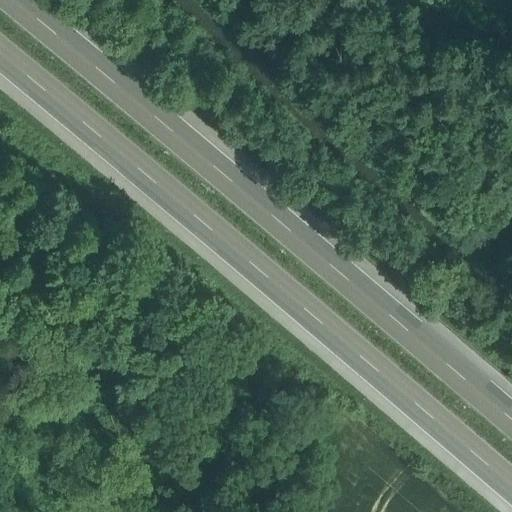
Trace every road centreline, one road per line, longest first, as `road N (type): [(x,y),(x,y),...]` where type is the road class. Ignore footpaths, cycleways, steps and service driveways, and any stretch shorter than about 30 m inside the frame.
road 1 (motorway): [(0,58),(511,492)]
road 2 (motorway): [(511,423),(14,0)]
road 3 (track): [(511,266),(227,0)]
